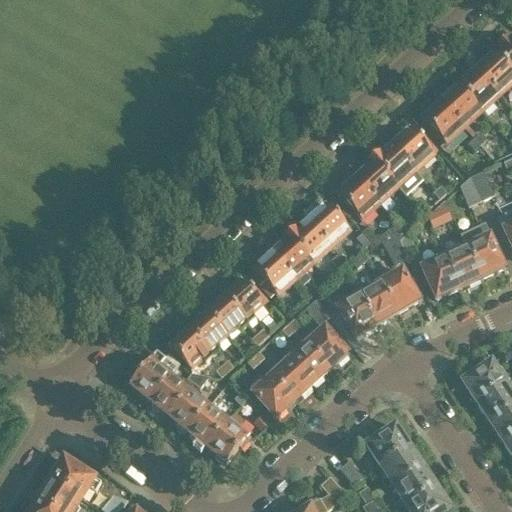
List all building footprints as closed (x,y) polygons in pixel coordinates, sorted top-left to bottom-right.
[(493,56),(511,76),(511,38),(511,37),(492,55),(493,56)] [(475,72),(499,97),(511,85),(511,76),(493,56),(475,72)] [(458,88),(481,113),(499,97),(475,72),(458,88)] [(481,113),(458,88),(440,104),(463,129),(462,130),(473,142),(480,149),(486,143),(479,136),(476,139),(466,127),(481,113)] [(463,129),(440,104),(421,121),(444,147),(462,130),(463,129)] [(408,134),(391,148),(415,173),(430,159),(408,134)] [(474,154),(480,149),(473,142),(467,147),(474,154)] [(397,189),(415,173),(391,148),(374,164),(397,189)] [(511,161),(507,164),(503,165),(508,177),(511,175),(511,161)] [(386,199),(397,189),(374,164),(355,181),(378,206),(386,215),(394,208),(386,199)] [(471,181),(482,205),(494,199),(483,175),(471,181)] [(362,221),(378,206),(355,181),(340,195),(362,221)] [(468,211),(482,205),(471,181),(469,181),(459,191),(468,211)] [(440,189),(434,194),(441,201),(446,197),(440,189)] [(430,210),(420,200),(417,203),(414,200),(411,203),(424,217),(430,210)] [(306,222),(331,251),(350,234),(324,206),(306,222)] [(433,213),(426,220),(431,230),(439,226),(433,213)] [(398,228),(405,236),(406,235),(408,237),(420,226),(416,222),(417,221),(412,215),(398,228)] [(511,249),(511,216),(500,222),(505,233),(504,233),(511,249)] [(313,268),(331,251),(306,222),(288,239),(313,268)] [(400,241),(405,236),(398,228),(387,238),(394,244),(398,244),(400,242),(400,241)] [(381,246),(367,230),(361,236),(362,237),(370,246),(371,246),(381,246)] [(365,251),(370,246),(362,237),(357,242),(365,251)] [(407,237),(400,244),(405,254),(413,250),(407,237)] [(313,268),(288,239),(270,255),(296,283),(302,290),(310,283),(304,276),(313,268)] [(488,241),(467,251),(481,281),(502,270),(488,241)] [(404,255),(405,254),(400,244),(398,245),(382,247),(394,269),(407,262),(404,255)] [(458,291),(481,281),(467,251),(445,261),(458,291)] [(296,283),(270,255),(252,271),(277,300),(296,283)] [(347,269),(351,265),(353,263),(347,255),(340,262),(347,269)] [(353,263),(351,265),(357,272),(366,264),(359,257),(353,263)] [(347,269),(340,262),(337,258),(330,265),(339,276),(347,269)] [(436,302),(458,291),(445,261),(422,272),(436,302)] [(401,275),(380,288),(395,316),(417,303),(401,275)] [(240,282),(222,298),(247,327),(254,320),(252,318),(263,308),(240,282)] [(375,328),(395,316),(380,288),(373,292),(370,287),(356,296),(358,300),(359,300),(375,328)] [(305,293),(312,301),(318,295),(311,288),(305,293)] [(305,306),(312,301),(305,293),(299,299),(305,306)] [(240,333),(247,327),(222,298),(204,315),(227,340),(238,330),(240,333)] [(312,307),(326,323),(336,316),(321,299),(312,307)] [(359,300),(358,300),(338,312),(354,340),(375,328),(359,300)] [(319,329),(326,323),(312,307),(305,313),(319,329)] [(216,350),(227,340),(204,315),(186,331),(212,359),(219,353),(216,350)] [(288,328),(294,335),(300,330),(293,322),(288,328)] [(288,341),(294,335),(288,328),(282,334),(288,341)] [(205,366),(212,359),(186,331),(167,348),(191,374),(202,363),(205,366)] [(263,332),(257,337),(263,344),(269,339),(263,332)] [(324,333),(306,349),(327,374),(346,357),(324,333)] [(247,359),(263,344),(257,337),(251,343),(253,346),(244,355),(247,359)] [(310,389),(327,374),(306,349),(301,343),(283,359),(288,365),(310,389)] [(252,360),(258,367),(264,362),(258,355),(252,360)] [(156,356),(128,391),(148,406),(169,379),(180,366),(169,357),(164,363),(156,356)] [(252,373),(258,367),(252,360),(246,366),(252,373)] [(227,364),(221,369),(227,376),(233,371),(227,364)] [(292,406),(310,389),(288,365),(270,381),(286,399),(292,406)] [(476,406),(505,387),(491,366),(462,385),(476,406)] [(221,382),(227,376),(221,369),(215,375),(221,382)] [(193,387),(200,379),(191,377),(187,382),(193,387)] [(180,388),(169,379),(148,406),(166,421),(191,391),(183,384),(180,388)] [(199,393),(209,381),(210,380),(200,379),(193,387),(199,393)] [(275,421),(292,406),(286,399),(270,381),(253,397),(275,421)] [(476,406),(489,426),(511,411),(511,397),(505,387),(476,406)] [(166,421),(185,437),(207,410),(198,402),(201,399),(191,391),(166,421)] [(240,410),(246,403),(241,396),(233,403),(240,410)] [(218,418),(207,410),(185,437),(204,452),(229,421),(221,415),(218,418)] [(511,441),(511,411),(489,426),(503,447),(511,441)] [(229,421),(204,452),(224,468),(238,451),(241,453),(248,445),(245,442),(249,437),(239,429),(243,424),(234,417),(230,422),(229,421)] [(269,428),(261,419),(252,426),(260,435),(269,428)] [(380,470),(408,451),(394,430),(366,449),(380,470)] [(511,441),(503,447),(511,459),(511,441)] [(380,470),(393,490),(422,471),(408,451),(380,470)] [(51,481),(50,483),(77,499),(81,502),(87,491),(94,495),(100,486),(63,463),(57,472),(54,472),(50,479),(51,481)] [(339,473),(352,488),(363,481),(348,465),(339,473)] [(435,491),(422,471),(393,490),(406,510),(435,491)] [(330,511),(346,499),(330,481),(321,489),(329,498),(305,511),(330,511)] [(49,511),(74,511),(81,502),(77,499),(50,483),(44,493),(41,493),(37,499),(39,502),(37,504),(49,511)] [(358,496),(366,508),(375,503),(367,490),(358,496)] [(448,511),(435,491),(406,510),(407,511),(448,511)] [(376,502),(367,508),(369,511),(373,511),(380,507),(376,502)]
